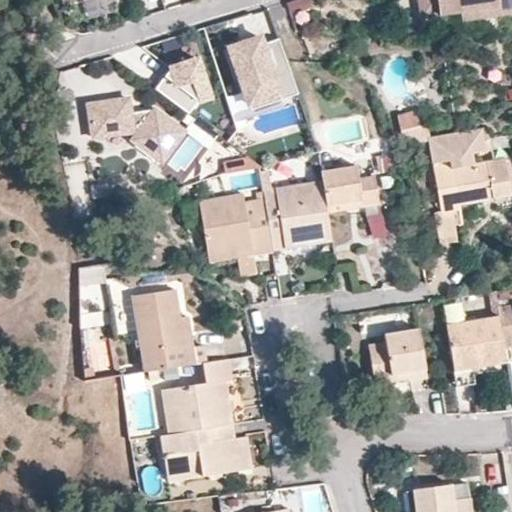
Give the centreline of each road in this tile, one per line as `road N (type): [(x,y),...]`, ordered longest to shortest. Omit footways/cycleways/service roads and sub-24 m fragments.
road 1 (residential): [(248,0),(72,53)]
road 2 (residential): [(270,327),(293,458),(307,464),(338,451)]
road 3 (residential): [(511,435),(371,440),(338,451)]
road 4 (residential): [(338,451),(305,323),(270,327)]
